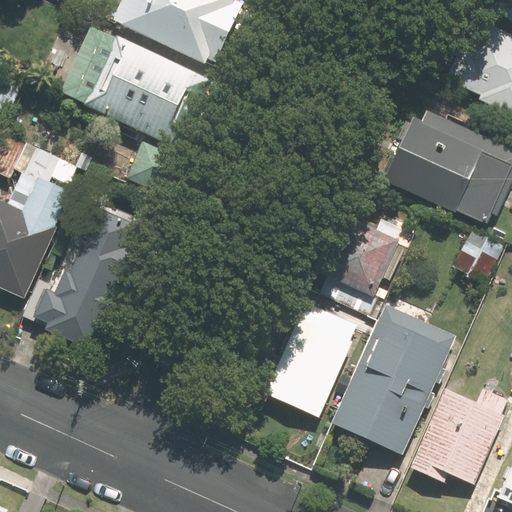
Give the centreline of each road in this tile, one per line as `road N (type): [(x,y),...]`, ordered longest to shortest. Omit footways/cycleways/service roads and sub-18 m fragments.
road 1 (residential): [(140,467),(316,0)]
road 2 (residential): [(140,467),(0,404)]
